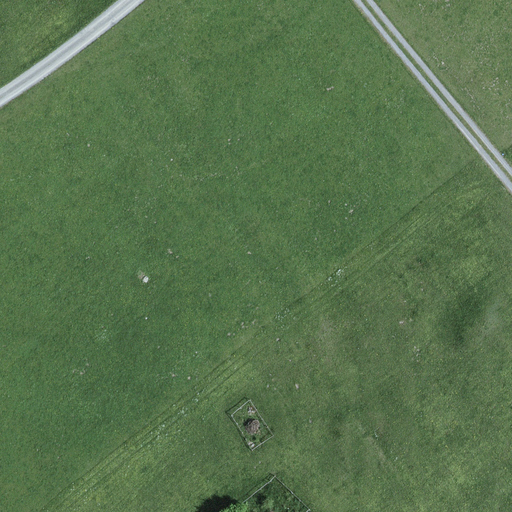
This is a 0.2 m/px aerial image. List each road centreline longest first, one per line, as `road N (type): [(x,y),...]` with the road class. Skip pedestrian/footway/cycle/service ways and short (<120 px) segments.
road 1 (track): [(376,0),(511,162)]
road 2 (track): [(126,0),(0,97)]
